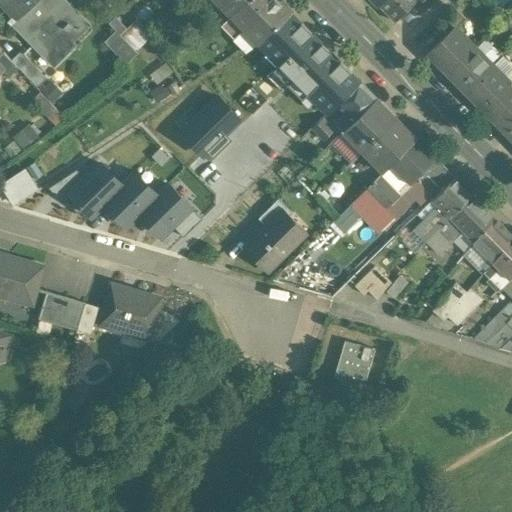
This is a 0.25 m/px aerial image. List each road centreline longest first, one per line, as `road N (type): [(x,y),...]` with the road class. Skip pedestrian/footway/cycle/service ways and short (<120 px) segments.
road 1 (residential): [(511,361),(0,217)]
road 2 (residential): [(331,0),(511,183)]
